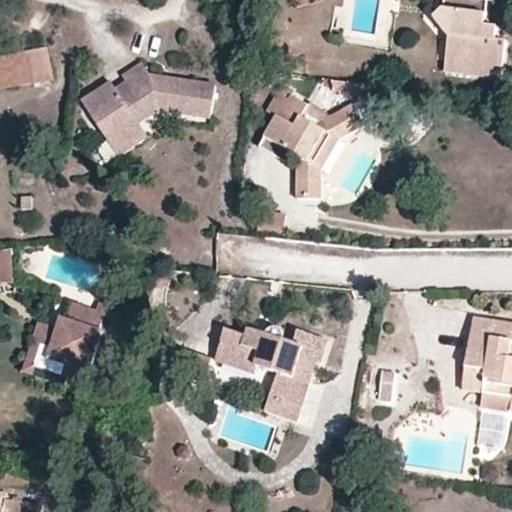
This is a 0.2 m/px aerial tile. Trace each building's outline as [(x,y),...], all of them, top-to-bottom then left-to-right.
[(474,0),(443,0),(442,12),(432,21),(448,40),(445,71),(500,80),(505,44),(495,42),(495,29),(484,27),(487,2),(474,1),(474,0)] [(44,49),(21,53),(0,57),(0,91),(51,80),(44,49)] [(110,85),(79,104),(105,144),(116,136),(122,145),(141,134),(138,127),(129,114),(140,107),(149,120),(159,114),(211,122),(217,90),(150,79),(141,65),(121,78),(125,84),(131,93),(120,99),(114,91),(110,85)] [(125,84),(114,91),(120,99),(131,93),(125,84)] [(286,101),(276,95),(266,112),(275,118),(259,147),(277,157),(282,150),(290,155),(296,158),(296,199),(319,199),(319,173),(338,140),(362,129),(351,106),(315,126),(300,118),(304,111),(286,101)] [(289,97),(286,101),(304,111),(307,106),(289,97)] [(138,127),(149,120),(140,107),(129,114),(138,127)] [(146,140),(141,134),(122,145),(116,136),(105,144),(115,160),(146,140)] [(286,163),(290,155),(282,150),(277,157),(286,163)] [(286,213),(261,210),(258,235),(283,237),(286,213)] [(15,247),(0,249),(0,281),(16,280),(15,247)] [(71,304),(67,320),(72,321),(68,333),(59,330),(40,325),(33,345),(42,348),(51,351),(48,361),(64,366),(62,376),(82,382),(85,372),(90,374),(103,332),(100,330),(105,315),(98,313),(71,304)] [(121,310),(101,304),(98,313),(105,315),(118,319),(121,310)] [(62,318),(59,330),(68,333),(72,321),(67,320),(62,318)] [(465,392),(484,395),(486,387),(511,390),(511,326),(475,320),(465,392)] [(316,367),(317,363),(302,358),(305,349),(285,343),(285,340),(285,338),(284,335),(282,333),(281,331),(279,331),(276,331),(273,332),(271,333),(267,337),(251,332),(248,339),(228,333),(219,363),(256,375),(258,368),(279,375),(310,385),(316,367)] [(328,345),(308,339),(305,349),(302,358),(317,363),(316,367),(321,369),(328,345)] [(79,391),(82,382),(62,376),(37,368),(42,348),(33,345),(24,375),(79,391)] [(205,386),(212,361),(183,352),(175,377),(205,386)] [(392,405),(396,375),(384,373),(379,402),(392,405)] [(303,406),(310,385),(279,375),(272,400),(282,403),(284,401),(303,406)] [(483,410),(511,414),(511,390),(486,387),(484,395),(483,410)] [(298,424),(303,406),(284,401),(282,403),(272,400),(267,414),(298,424)] [(41,511),(42,504),(8,500),(9,493),(0,492),(0,511),(41,511)] [(67,511),(70,503),(63,502),(60,511),(67,511)]
